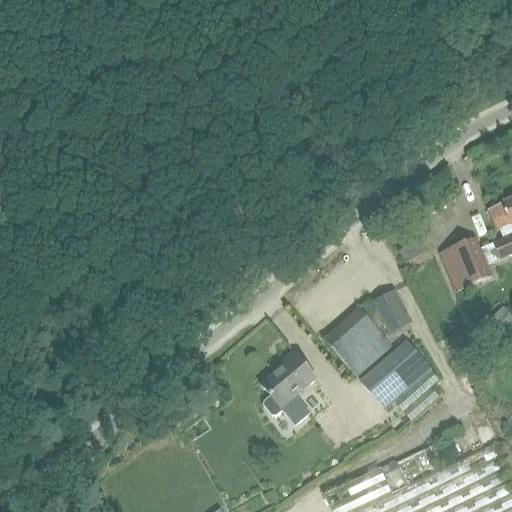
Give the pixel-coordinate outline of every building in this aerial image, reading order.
[(505,242),(501,243),(481,251),(476,241),(441,255),(456,294),(492,280),(487,268),(511,257),(511,201),(502,206),(502,207),(489,212),(498,233),(500,232),(505,242)] [(395,293),(373,305),(390,337),(413,326),(395,293)] [(393,348),(360,310),(325,341),(357,378),(393,348)] [(490,363),(511,337),(511,334),(505,328),(481,355),(490,363)] [(395,405),(413,425),(441,400),(433,391),(441,383),(408,344),(361,384),(386,412),(395,405)] [(317,381),(295,354),(284,363),(287,367),(262,387),(272,399),(265,404),(265,408),(274,419),(278,419),(284,414),(296,429),(311,416),(296,399),(317,381)] [(450,470),(447,465),(439,448),(328,502),(332,511),(511,511),(511,460),(504,444),(450,470)]
